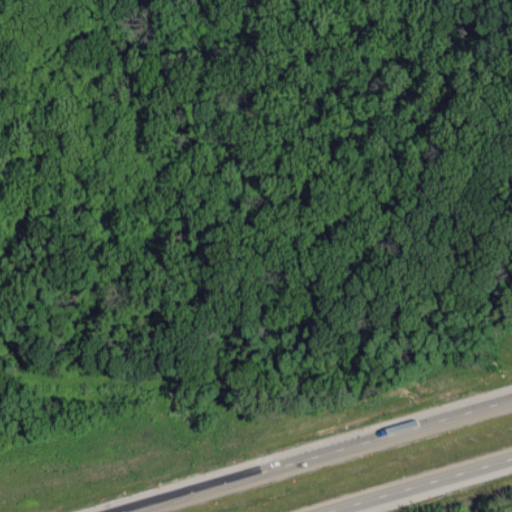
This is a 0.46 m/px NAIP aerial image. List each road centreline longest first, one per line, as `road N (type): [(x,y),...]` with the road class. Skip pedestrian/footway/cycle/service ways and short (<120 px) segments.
road 1 (motorway): [(511,399),(123,511)]
road 2 (motorway): [(335,511),(511,460)]
